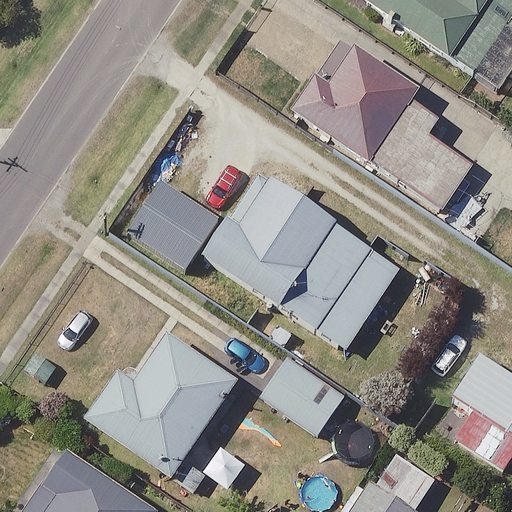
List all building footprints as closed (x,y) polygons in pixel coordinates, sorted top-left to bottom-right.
[(511,0),(365,0),(359,9),(496,97),(511,73),(511,0)] [(404,92),(336,47),(289,116),(434,213),(462,170),(417,139),(430,120),(399,99),(404,92)] [(397,271),(253,181),(200,265),(344,355),(397,271)] [(210,228),(154,190),(119,242),(175,280),(210,228)] [(230,391),(164,346),(135,390),(118,378),(86,426),(168,482),(230,391)] [(511,478),(511,381),(472,357),(446,399),(491,428),(473,457),(511,481),(511,478)] [(340,403),(283,362),(257,399),(314,439),(340,403)] [(422,511),(442,483),(395,451),(353,511),(422,511)] [(133,511),(54,459),(18,511),(133,511)]
